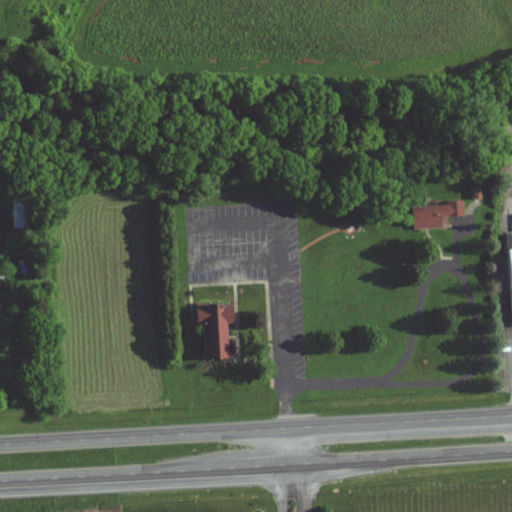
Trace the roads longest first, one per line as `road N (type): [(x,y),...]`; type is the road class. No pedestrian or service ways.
road 1 (primary): [(0,480),(511,450)]
road 2 (primary): [(511,415),(0,444)]
